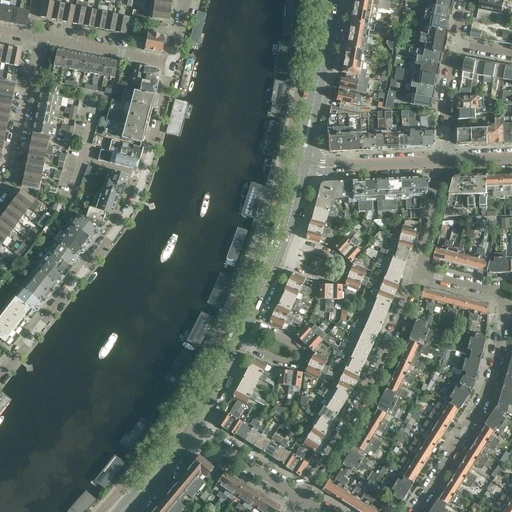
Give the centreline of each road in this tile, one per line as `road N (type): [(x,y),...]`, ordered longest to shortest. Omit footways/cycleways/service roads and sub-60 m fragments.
road 1 (residential): [(301,499),(389,345),(417,272)]
road 2 (residential): [(0,374),(140,176)]
road 3 (residential): [(414,511),(484,397),(504,328),(502,305)]
road 4 (residential): [(0,200),(34,36)]
road 5 (secondary): [(301,163),(332,0)]
road 6 (residential): [(246,323),(305,356),(299,367),(284,365),(237,343)]
road 7 (residential): [(276,257),(319,277),(339,278),(344,268),(285,235)]
road 8 (residential): [(173,63),(34,36)]
road 9 (residential): [(301,499),(193,432)]
road 10 (tertiary): [(320,165),(447,161)]
